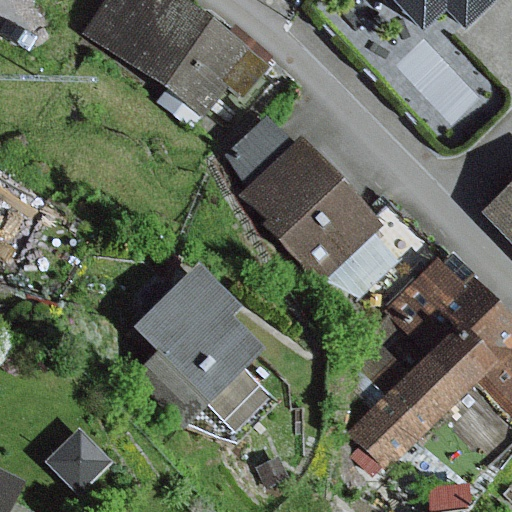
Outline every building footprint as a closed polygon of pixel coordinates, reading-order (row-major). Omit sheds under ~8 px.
[(265,71),(168,0),(110,0),(85,36),(201,121),(223,91),(241,104),(265,71)] [(384,0),(420,37),(441,17),(460,36),(498,0),(384,0)] [(249,187),(291,151),(265,120),(223,157),(249,187)] [(378,232),(299,144),(291,151),(249,187),(238,199),(317,286),(322,282),(370,238),(378,232)] [(16,178),(0,168),(0,202),(1,203),(16,178)] [(511,186),(484,213),(511,242),(511,186)] [(397,264),(370,238),(322,282),(359,299),(397,264)] [(459,284),(434,259),(382,310),(398,326),(379,345),(409,375),(352,431),(367,447),(355,459),(372,477),(424,425),(443,444),(439,447),(479,487),(504,462),(498,455),(511,440),(511,312),(472,271),(459,284)] [(237,311),(192,267),(130,331),(155,355),(130,381),(182,431),(205,408),(240,373),(257,355),(224,324),(237,311)] [(268,401),(240,373),(205,408),(233,436),(268,401)] [(79,433),(46,467),(81,500),(114,466),(79,433)] [(278,461),(258,469),(265,488),(285,481),(278,461)] [(20,488),(0,478),(0,511),(8,511),(11,506),(20,488)] [(466,487),(426,490),(428,510),(467,507),(466,487)]
